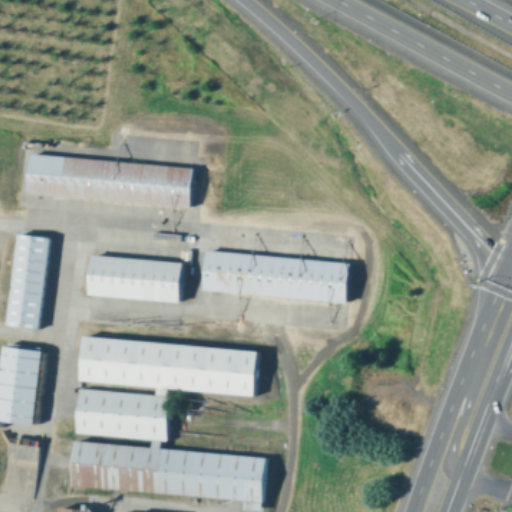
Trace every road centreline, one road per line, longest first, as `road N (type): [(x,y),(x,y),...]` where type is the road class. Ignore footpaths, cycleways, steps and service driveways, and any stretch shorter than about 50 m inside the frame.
road 1 (motorway): [(341,0),(511,91)]
road 2 (motorway): [(378,126),(511,260)]
road 3 (motorway): [(245,0),(378,126)]
road 4 (trunk): [(483,350),(442,426),(413,511)]
road 5 (trunk): [(447,511),(510,348)]
road 6 (trunk): [(483,350),(450,452),(449,465),(461,475)]
